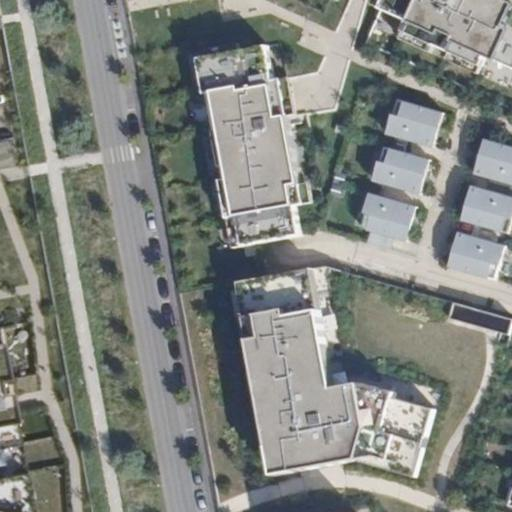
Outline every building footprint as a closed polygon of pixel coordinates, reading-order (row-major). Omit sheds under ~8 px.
[(511,0),(409,0),(385,53),(511,110),(511,0)] [(230,250),(302,237),(296,207),(304,205),(280,81),(272,82),(266,48),(183,64),(189,96),(197,133),(204,172),(213,170),(216,184),(206,185),(214,223),(224,221),(230,250)] [(444,114),(400,102),(390,136),(434,149),(444,114)] [(511,148),(488,141),(479,176),(511,185),(511,148)] [(431,161),(386,148),(376,183),(421,196),(431,161)] [(511,227),(511,198),(475,188),(465,222),(510,235),(511,227)] [(417,208),(373,195),(363,230),(408,242),(417,208)] [(506,247),(462,234),(453,268),(497,281),(506,247)] [(406,474),(419,478),(438,412),(397,400),(399,394),(365,385),(333,391),(329,370),(323,371),(322,362),(330,360),(320,300),(313,301),(307,271),(251,282),(257,315),(248,317),(257,363),(265,362),(269,382),(261,384),(277,477),(365,462),(381,459),(408,466),(406,474)] [(257,315),(251,282),(242,283),(248,317),(257,315)] [(0,363),(0,511),(28,511),(29,511),(8,407),(0,363)] [(406,474),(408,466),(381,459),(365,462),(406,474)]
